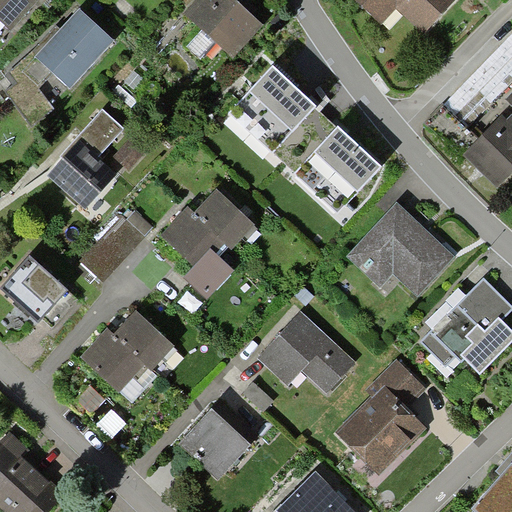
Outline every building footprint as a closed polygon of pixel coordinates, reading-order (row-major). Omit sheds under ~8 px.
[(0,0),(0,28),(9,36),(39,0),(0,0)] [(235,58),(264,26),(236,1),(234,0),(198,0),(186,14),(235,58)] [(425,32),(456,0),(358,0),(386,26),(402,10),(425,32)] [(71,93),(116,46),(79,12),(57,35),(34,58),(53,76),(71,93)] [(53,76),(34,58),(29,52),(7,72),(16,85),(5,91),(31,127),(55,110),(40,88),(53,76)] [(316,106),(273,65),(228,113),(273,154),(316,106)] [(495,190),(511,172),(511,101),(459,156),(478,174),(495,190)] [(316,106),(273,154),(296,174),(339,126),(316,106)] [(84,209),(114,175),(97,160),(123,131),(103,113),(66,155),(61,161),(64,163),(50,179),(84,209)] [(381,166),(339,126),(296,174),(338,212),(381,166)] [(128,176),(154,148),(139,133),(112,161),(128,176)] [(232,249),(255,225),(216,190),(205,202),(193,215),(185,208),(178,215),(159,235),(192,266),(182,277),(207,300),(235,270),(219,255),(229,246),(232,249)] [(418,296),(455,256),(415,219),(399,204),(349,257),(382,288),(394,275),(418,296)] [(108,280),(149,235),(125,214),(85,259),(108,280)] [(53,328),(82,294),(70,284),(33,253),(4,287),(53,328)] [(511,330),(500,319),(511,307),(483,279),(420,342),(448,369),(460,357),(480,377),(511,344),(511,330)] [(328,395),(357,365),(317,326),(304,314),(261,359),(288,386),(303,371),(328,395)] [(152,373),(175,351),(138,315),(127,327),(116,338),(148,369),(152,373)] [(148,369),(116,338),(110,332),(100,342),(80,362),(118,399),(148,369)] [(406,409),(427,389),(399,360),(369,389),(376,395),(336,434),(379,477),(427,430),(406,409)] [(254,383),(245,393),(264,410),(273,400),(254,383)] [(220,478),(251,444),(237,431),(213,409),(182,443),(220,478)] [(0,511),(1,511),(49,511),(61,499),(21,465),(28,456),(22,450),(7,438),(0,446),(0,511)] [(511,511),(511,464),(510,463),(505,468),(472,506),(478,511),(511,511)] [(277,511),(352,511),(340,500),(313,474),(277,511)]
